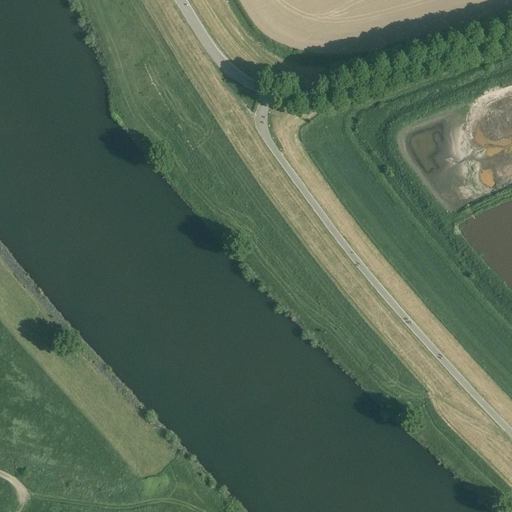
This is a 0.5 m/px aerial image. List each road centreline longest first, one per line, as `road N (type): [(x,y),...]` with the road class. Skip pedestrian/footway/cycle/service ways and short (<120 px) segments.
road 1 (unclassified): [(511,434),(400,313),(282,162),(261,119),(269,93)]
road 2 (unclassified): [(511,34),(321,94),(269,93)]
road 3 (unclassified): [(269,93),(216,54),(184,0)]
road 4 (track): [(396,394),(437,395),(511,440)]
